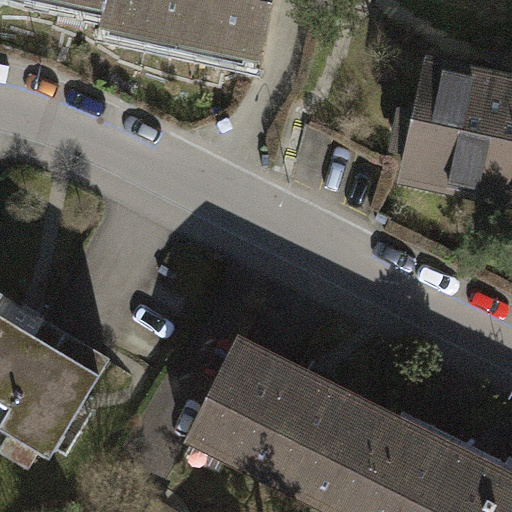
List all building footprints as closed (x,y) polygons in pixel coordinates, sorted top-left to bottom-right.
[(110,0),(111,0),(107,17),(257,49),(267,0),(110,0)] [(511,83),(430,65),(406,176),(511,199),(511,83)] [(0,293),(0,428),(50,458),(109,359),(0,293)] [(192,439),(337,511),(352,511),(398,422),(240,342),(192,439)] [(511,511),(511,479),(398,422),(352,511),(511,511)]
